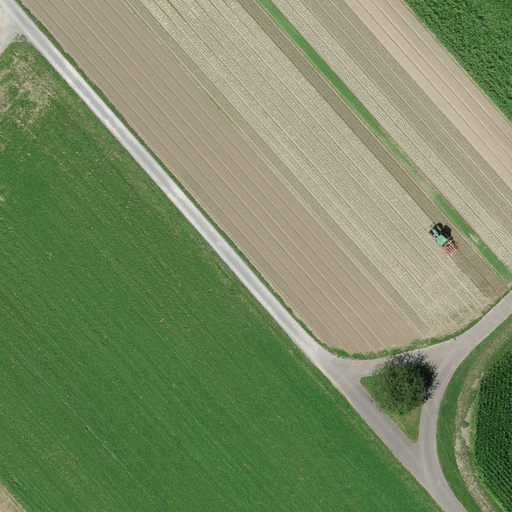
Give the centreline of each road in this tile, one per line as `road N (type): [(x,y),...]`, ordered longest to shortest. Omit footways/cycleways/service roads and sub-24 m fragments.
road 1 (track): [(0,3),(336,373)]
road 2 (track): [(336,373),(453,511)]
road 3 (track): [(446,358),(430,419),(431,486)]
